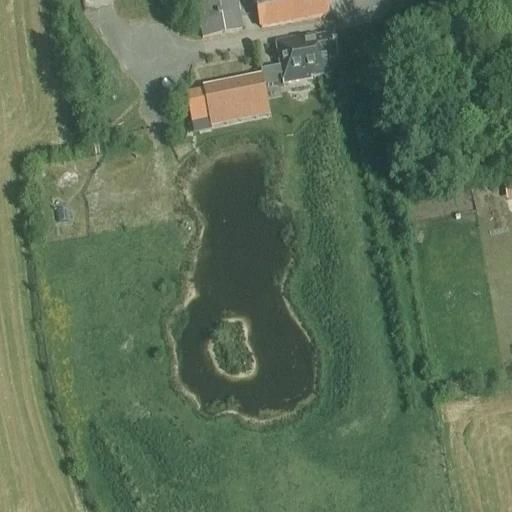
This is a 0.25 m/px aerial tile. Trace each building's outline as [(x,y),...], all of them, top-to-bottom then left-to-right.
[(235,0),(193,0),(201,40),(241,32),(235,0)] [(324,0),(253,0),(259,29),(328,17),(324,0)] [(327,59),(336,57),(332,37),(318,40),(317,36),(276,43),(284,85),(312,80),(312,79),(330,75),(327,59)] [(261,77),(201,89),(209,126),(268,113),(261,77)] [(268,119),(230,124),(231,131),(268,126),(268,119)] [(214,136),(218,157),(274,147),(270,126),(214,136)]
